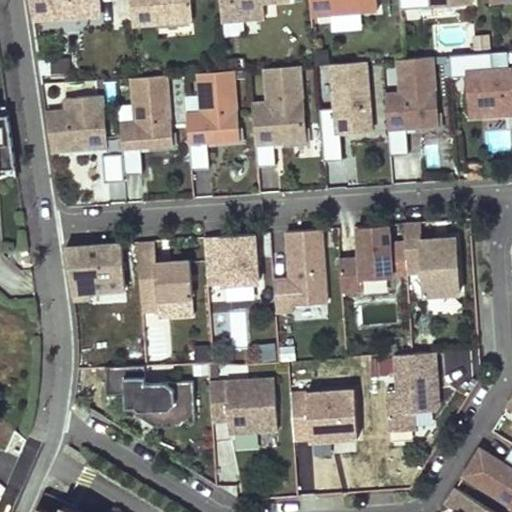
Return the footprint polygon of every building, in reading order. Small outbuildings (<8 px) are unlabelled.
[(101,12),(99,0),(28,0),(32,20),(61,19),(61,15),(101,12)] [(130,0),(133,25),(193,20),(191,0),(130,0)] [(264,17),(263,1),(277,0),(219,0),(221,21),(264,17)] [(376,0),(309,0),(311,15),(377,10),(376,0)] [(399,0),(400,9),(471,4),(471,0),(399,0)] [(511,67),(492,69),(491,52),(449,55),(451,77),(466,76),(469,117),(511,113),(511,67)] [(40,74),(70,73),(70,56),(40,57),(40,74)] [(432,56),(397,59),(400,92),(386,93),(390,155),(409,153),(407,127),(438,125),(432,56)] [(366,61),(331,64),(335,107),(320,108),(324,160),(342,159),(340,133),(371,130),(366,61)] [(299,65),(264,68),(267,102),(252,104),(257,167),(275,165),(274,143),(305,140),(299,65)] [(233,70),(198,73),(201,113),(186,114),(191,170),(209,168),(207,142),(238,139),(233,70)] [(166,75),(132,77),(135,121),(120,122),(122,153),(124,174),(142,173),(140,146),(172,144),(166,75)] [(105,147),(102,95),(64,98),(65,109),(56,110),(46,113),(52,152),(59,150),(105,147)] [(0,168),(16,167),(8,115),(0,115),(0,168)] [(122,153),(102,155),(104,182),(125,181),(124,174),(122,153)] [(0,168),(0,180),(18,179),(16,167),(0,168)] [(420,222),(403,223),(407,273),(423,272),(425,295),(459,293),(455,237),(422,239),(420,222)] [(389,224),(357,226),(360,259),(339,260),(341,291),(363,289),(362,279),(392,277),(389,224)] [(321,229),(286,231),(289,279),(274,280),(276,312),(293,311),(292,306),(326,303),(321,229)] [(258,282),(255,234),(204,237),(207,285),(258,282)] [(125,289),(122,243),(65,247),(73,299),(90,298),(90,292),(125,289)] [(193,303),(190,266),(157,268),(155,246),(138,248),(143,313),(159,312),(159,305),(193,303)] [(247,309),(231,308),(230,344),(246,344),(247,309)] [(436,351),(395,354),(398,392),(387,393),(390,432),(415,430),(414,413),(434,411),(433,389),(439,388),(436,351)] [(374,371),(394,372),(395,356),(375,355),(374,371)] [(193,380),(146,383),(145,365),(105,367),(107,394),(125,393),(126,407),(135,406),(139,410),(169,409),(184,422),(195,421),(193,380)] [(278,429),(274,378),(209,382),(211,421),(232,419),(232,432),(278,429)] [(358,437),(355,389),(290,393),(294,439),(309,438),(309,440),(358,437)] [(135,406),(126,407),(156,426),(181,425),(184,422),(169,409),(139,410),(135,406)] [(511,447),(506,458),(511,461),(511,468),(481,449),(464,475),(511,505),(511,447)] [(495,511),(456,488),(446,504),(454,510),(457,511),(495,511)] [(43,496),(39,506),(53,511),(59,511),(63,504),(43,496)]
